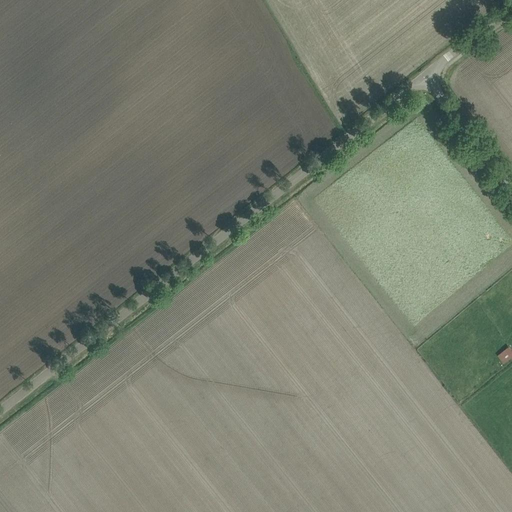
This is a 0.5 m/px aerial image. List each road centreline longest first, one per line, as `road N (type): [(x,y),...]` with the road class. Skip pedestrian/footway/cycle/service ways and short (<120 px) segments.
road 1 (unclassified): [(0,406),(421,75)]
road 2 (tertiary): [(511,187),(421,75)]
